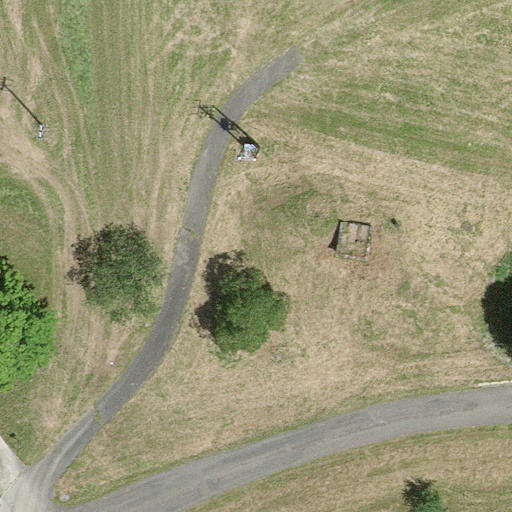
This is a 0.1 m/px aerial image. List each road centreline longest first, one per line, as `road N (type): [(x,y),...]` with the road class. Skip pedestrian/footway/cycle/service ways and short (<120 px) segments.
road 1 (track): [(17,493),(95,441),(157,338),(268,80),(328,24)]
road 2 (residential): [(122,511),(218,469),(366,420),(511,401)]
